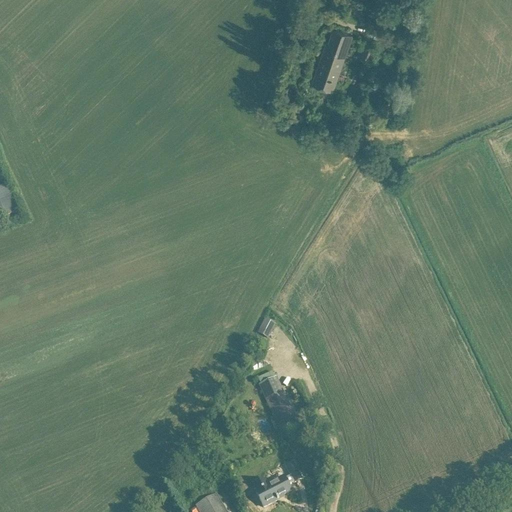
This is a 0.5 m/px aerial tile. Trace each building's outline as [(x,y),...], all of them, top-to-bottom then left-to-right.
[(352,34),(334,28),(329,42),(327,42),(313,84),(332,91),(352,34)] [(360,57),(371,61),(376,45),(365,41),(360,57)] [(12,185),(0,189),(0,213),(9,210),(8,209),(19,205),(12,185)] [(257,334),(268,339),(275,325),(265,320),(257,334)] [(261,385),(259,385),(279,431),(297,424),(277,377),(275,378),(273,372),(258,379),(261,385)] [(292,491),(289,486),(302,479),(294,465),(281,472),(284,478),(263,489),(270,504),(279,500),(278,498),(292,491)] [(191,511),(192,511),(226,511),(218,496),(191,511)]
